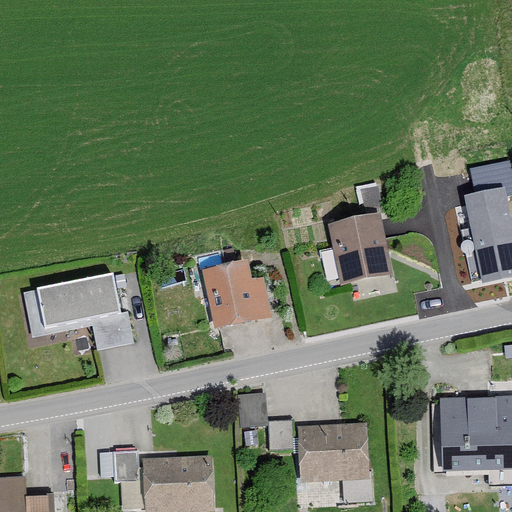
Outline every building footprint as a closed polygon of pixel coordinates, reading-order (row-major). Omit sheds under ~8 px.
[(511,255),(499,197),(457,207),(476,290),(511,282),(511,255)] [(338,283),(389,272),(377,217),(326,228),(338,283)] [(245,281),(242,265),(199,273),(210,331),(267,320),(259,279),(245,281)] [(114,314),(107,278),(22,295),(31,340),(90,329),(94,352),(130,345),(123,313),(114,314)] [(261,428),(260,398),(236,399),(237,429),(261,428)] [(511,399),(435,402),(438,474),(511,472),(511,399)] [(288,453),(288,425),(266,425),(266,453),(288,453)] [(365,503),(362,426),(293,429),(296,486),(339,484),(340,505),(365,503)] [(207,511),(206,459),(138,460),(138,472),(133,472),(133,455),(109,456),(110,487),(117,487),(117,511),(207,511)] [(22,500),(20,479),(0,480),(0,511),(47,511),(47,499),(22,500)]
